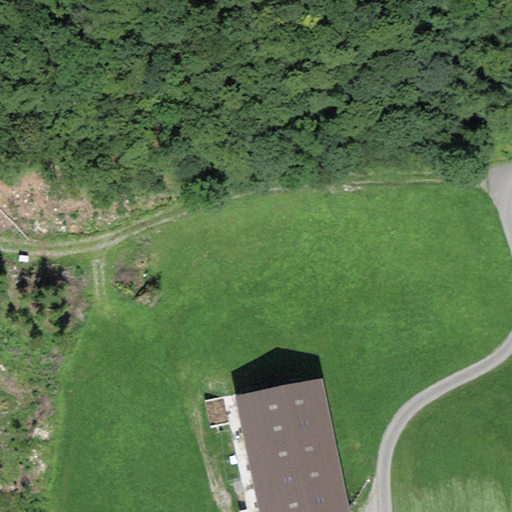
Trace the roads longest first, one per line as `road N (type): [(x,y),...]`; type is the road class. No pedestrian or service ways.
road 1 (track): [(508,186),(396,175),(259,187),(167,212),(103,242)]
road 2 (track): [(103,242),(69,349),(62,430),(68,511)]
road 3 (unclassified): [(511,344),(396,425),(386,456),(387,511)]
